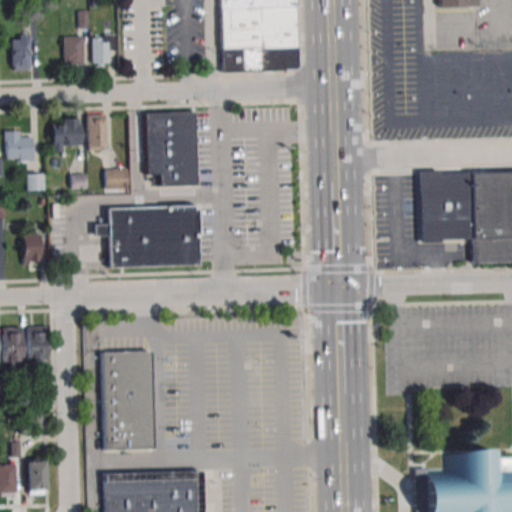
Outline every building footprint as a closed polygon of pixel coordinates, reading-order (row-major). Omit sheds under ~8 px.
[(38,0),(38,16),(29,16),(28,0),(38,0)] [(293,0),(295,70),(219,72),(217,0),(293,0)] [(85,10),(86,27),(76,28),(75,10),(85,10)] [(113,33),(113,49),(106,50),(107,61),(90,62),(89,37),(101,37),(101,34),(113,33)] [(27,34),(28,65),(26,65),(26,69),(12,70),(11,65),(10,65),(9,39),(17,39),(17,34),(27,34)] [(81,36),(81,64),(61,64),(61,36),(81,36)] [(195,184),(192,108),(140,110),(142,173),(156,172),(157,186),(195,184)] [(104,146),(101,146),(101,150),(85,150),(84,114),(85,114),(85,111),(103,110),(104,146)] [(78,122),(78,145),(59,145),(59,151),(49,151),(49,125),(62,125),(61,118),(76,117),(76,122),(78,122)] [(31,135),(32,162),(16,162),(16,157),(4,157),(4,139),(1,140),(1,130),(17,130),(17,136),(31,135)] [(125,167),(102,167),(102,188),(125,188),(125,167)] [(511,169),(511,262),(469,264),(468,239),(419,240),(417,172),(511,169)] [(42,173),(24,173),(24,189),(42,189),(42,173)] [(84,173),(68,173),(68,188),(84,188),(84,173)] [(193,208),(195,265),(104,268),(103,236),(90,236),(90,224),(103,223),(102,207),(190,204),(193,208)] [(37,233),(38,260),(26,261),(26,264),(20,265),(19,234),(37,233)] [(0,325),(20,325),(21,367),(8,367),(8,360),(0,360),(0,325)] [(44,326),(45,359),(24,360),(23,326),(44,326)] [(98,352),(101,448),(149,447),(146,350),(98,352)] [(39,414),(40,429),(19,430),(18,415),(39,414)] [(18,442),(18,457),(9,457),(9,442),(18,442)] [(441,454),(450,454),(458,451),(464,449),(471,449),(477,449),(484,451),(490,452),(499,453),(498,457),(511,457),(511,511),(421,511),(418,506),(417,499),(419,488),(421,481),(424,472),(425,468),(442,468),(441,454)] [(41,461),(43,489),(41,489),(41,493),(26,493),(25,461),(41,461)] [(0,463),(13,463),(14,492),(12,492),(13,496),(0,496),(0,463)] [(102,511),(101,481),(191,478),(191,511),(102,511)]
